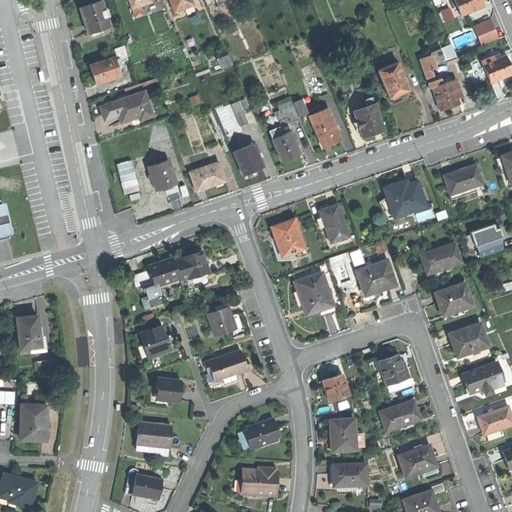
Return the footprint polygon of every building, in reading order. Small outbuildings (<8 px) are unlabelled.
[(82,6),(90,32),(112,25),(103,0),(102,0),(92,3),(82,6)] [(171,0),(176,11),(195,4),(193,0),(171,0)] [(207,0),(213,14),(224,9),(220,0),(207,0)] [(456,0),(463,14),(485,5),(483,0),(456,0)] [(145,13),(142,4),(134,7),(137,16),(145,13)] [(441,10),(445,21),(456,17),(452,6),(441,10)] [(460,17),(449,21),(454,33),(465,29),(460,17)] [(490,20),(473,27),(482,45),(498,38),(490,20)] [(458,46),(475,42),(472,32),(455,37),(458,46)] [(443,48),(450,63),(459,59),(453,44),(443,48)] [(118,55),(116,56),(117,60),(122,58),(123,63),(131,61),(126,45),(116,48),(118,55)] [(221,58),(224,67),(233,63),(230,54),(221,58)] [(483,60),(491,81),(500,78),(511,73),(511,68),(510,64),(507,54),(496,58),(495,55),(483,60)] [(434,87),(443,109),(453,106),(461,103),(456,89),(460,88),(455,73),(436,80),(432,70),(438,68),(433,55),(422,59),(432,87),(434,87)] [(95,74),(97,83),(108,80),(108,77),(113,75),(114,77),(122,75),(120,68),(117,60),(116,56),(91,64),(95,74)] [(400,62),(380,70),(391,98),(394,97),(403,93),(411,90),(400,62)] [(511,73),(500,78),(502,83),(511,79),(511,73)] [(146,91),(116,101),(119,112),(123,122),(141,116),(142,118),(153,114),(148,99),(146,91)] [(406,99),(403,93),(394,97),(396,102),(401,101),(406,99)] [(366,99),(368,106),(376,103),(374,97),(366,99)] [(303,98),(295,102),(296,105),(300,116),(309,112),(303,98)] [(374,133),(385,130),(376,103),(368,106),(355,110),(363,136),(374,133)] [(301,118),(300,116),(296,105),(287,108),(291,116),(293,121),(301,118)] [(280,120),(291,116),(287,108),(277,112),(280,120)] [(237,113),(243,126),(250,123),(245,110),(237,113)] [(315,123),(324,147),(333,143),(343,140),(333,116),(315,123)] [(274,138),(283,161),(292,157),(301,153),(293,131),(274,138)] [(236,151),(246,174),(255,171),(265,166),(256,143),(236,151)] [(507,165),(511,181),(511,151),(511,152),(503,155),(504,156),(507,165)] [(500,167),(507,165),(504,156),(497,159),(500,167)] [(150,165),(158,190),(164,188),(168,187),(178,183),(171,159),(150,165)] [(192,171),(198,190),(213,185),(227,180),(220,161),(192,171)] [(460,169),(445,175),(451,194),(484,183),(477,164),(460,169)] [(388,196),(395,216),(427,205),(418,180),(409,184),(407,179),(398,182),(385,187),(388,196)] [(180,189),(178,183),(168,187),(169,192),(180,189)] [(485,188),(484,183),(451,194),(453,199),(485,188)] [(389,219),(395,216),(388,196),(381,202),(389,219)] [(329,206),(320,209),(332,242),(351,235),(339,203),(329,206)] [(0,241),(8,240),(0,204),(0,241)] [(273,225),(283,255),(306,247),(296,218),(284,222),(273,225)] [(493,224),(470,232),(475,247),(476,247),(480,258),(502,250),(498,239),(501,238),(499,233),(501,232),(499,228),(495,229),(493,224)] [(426,265),(428,273),(462,262),(456,242),(422,253),(426,265)] [(183,257),(176,260),(182,278),(183,280),(191,277),(192,278),(211,271),(204,250),(196,253),(196,251),(189,253),(183,256),(183,257)] [(176,260),(175,257),(161,261),(150,265),(153,273),(152,273),(155,282),(156,285),(160,284),(165,282),(165,283),(182,278),(176,260)] [(388,259),(357,269),(366,295),(381,290),(397,284),(388,259)] [(323,272),(297,281),(300,290),(304,304),(308,314),(321,309),(322,313),(328,310),(336,308),(331,294),(329,287),(323,272)] [(167,302),(160,284),(156,285),(155,282),(146,285),(150,296),(154,306),(167,302)] [(465,282),(435,292),(439,304),(443,315),(453,311),(464,308),(473,305),(465,282)] [(300,305),(304,304),(300,290),(296,291),(300,305)] [(147,309),(154,306),(150,296),(143,298),(147,309)] [(209,313),(216,334),(233,328),(237,327),(233,314),(230,306),(209,313)] [(466,313),(464,308),(453,311),(455,317),(466,313)] [(240,312),(233,314),(237,327),(233,328),(235,334),(246,330),(243,319),(240,312)] [(16,319),(20,351),(31,350),(38,349),(37,338),(39,337),(37,317),(26,318),(16,319)] [(454,345),(458,356),(490,346),(481,322),(450,333),(454,345)] [(143,332),(152,356),(166,352),(173,349),(165,325),(143,332)] [(149,357),(152,356),(143,332),(141,333),(149,357)] [(43,337),(39,337),(37,338),(38,349),(31,350),(31,353),(45,352),(43,337)] [(242,349),(206,361),(210,372),(213,371),(217,380),(224,378),(237,373),(252,368),(249,357),(246,358),(242,349)] [(400,353),(380,360),(388,385),(407,379),(403,369),(405,368),(403,364),(400,353)] [(37,363),(39,379),(55,377),(53,361),(37,363)] [(468,384),(471,392),(482,388),(491,385),(503,381),(504,380),(497,361),(464,373),(468,384)] [(408,362),(403,364),(405,368),(403,369),(407,379),(408,382),(414,379),(411,370),(408,362)] [(239,379),(237,373),(224,378),(226,383),(233,381),(239,379)] [(332,377),(324,380),(331,401),(350,395),(343,373),(332,377)] [(183,380),(160,378),(159,388),(162,388),(161,399),(181,401),(182,391),(183,380)] [(408,382),(407,379),(388,385),(391,392),(416,383),(414,379),(408,382)] [(505,385),(503,381),(491,385),(493,389),(505,385)] [(493,389),(491,385),(482,388),(485,395),(494,392),(493,389)] [(381,410),(387,429),(421,418),(418,407),(415,399),(381,410)] [(21,406),(20,441),(29,441),(42,442),(43,423),(46,423),(47,407),(21,406)] [(482,425),(485,434),(487,433),(500,428),(511,424),(511,413),(509,406),(479,416),(482,425)] [(259,421),(246,426),(250,436),(247,437),(251,448),(278,439),(274,428),(277,427),(273,416),(259,421)] [(356,419),(331,420),(332,436),(333,451),(357,450),(357,447),(356,433),(356,419)] [(173,425),(140,421),(138,442),(171,445),(172,436),(173,425)] [(503,436),(500,428),(487,433),(489,441),(503,436)] [(246,450),(251,448),(247,437),(245,429),(239,431),(242,439),(238,440),(239,443),(243,441),(246,450)] [(365,433),(356,433),(357,447),(366,447),(365,433)] [(171,454),(171,445),(138,442),(137,448),(156,450),(155,453),(171,454)] [(430,444),(400,454),(407,476),(437,465),(434,454),(430,444)] [(511,447),(503,451),(506,461),(509,469),(511,468),(511,447)] [(368,463),(334,464),(334,474),(334,486),(369,484),(368,463)] [(126,492),(134,494),(138,473),(136,468),(130,472),(126,492)] [(258,468),(243,468),(243,478),(247,478),(246,494),(275,494),(276,482),(276,469),(274,469),(258,468)] [(134,494),(160,499),(162,488),(164,478),(138,473),(134,494)] [(37,484),(4,475),(0,486),(0,487),(0,497),(10,500),(10,499),(19,501),(18,506),(30,509),(37,484)] [(432,489),(404,499),(408,511),(437,511),(435,505),(433,499),(435,498),(432,489)]
